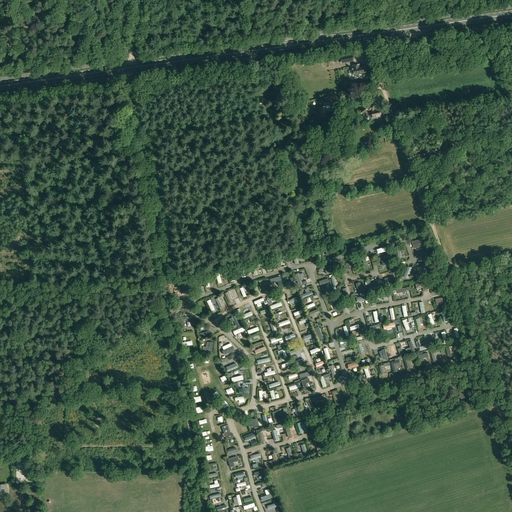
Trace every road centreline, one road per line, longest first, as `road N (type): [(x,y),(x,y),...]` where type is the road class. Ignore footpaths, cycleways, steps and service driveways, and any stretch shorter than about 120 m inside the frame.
road 1 (secondary): [(0,86),(511,14)]
road 2 (track): [(128,76),(205,511)]
road 3 (track): [(511,445),(367,42)]
road 4 (track): [(0,161),(141,154)]
